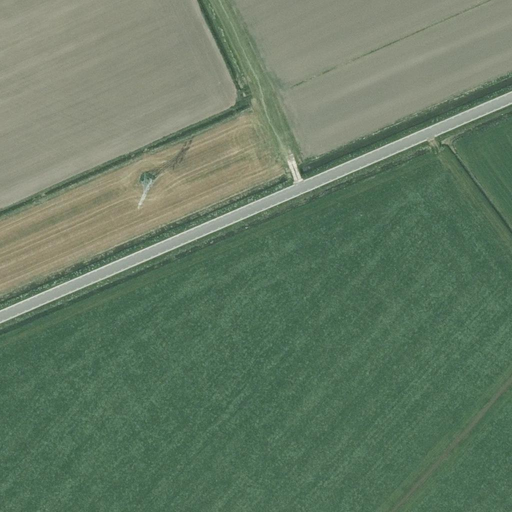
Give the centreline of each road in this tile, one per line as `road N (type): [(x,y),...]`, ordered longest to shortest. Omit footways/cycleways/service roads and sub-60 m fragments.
road 1 (tertiary): [(0,318),(511,98)]
road 2 (track): [(300,188),(211,0)]
